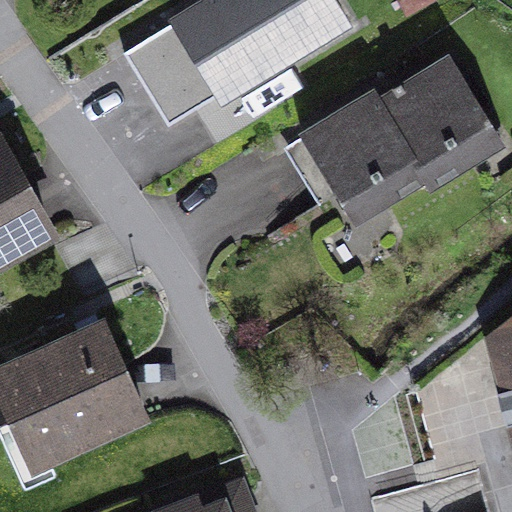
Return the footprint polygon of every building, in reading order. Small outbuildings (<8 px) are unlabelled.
[(328,0),(215,0),(178,23),(222,95),(288,55),(291,60),(345,27),(328,0)] [(382,102),(428,185),(434,194),(507,149),(451,59),(382,102)] [(428,185),(382,102),(377,95),(290,148),(324,204),(339,195),(359,227),(428,185)] [(0,262),(50,234),(0,142),(0,262)] [(511,320),(488,341),(501,392),(511,388),(511,320)] [(105,325),(0,373),(0,391),(35,469),(147,418),(105,325)] [(511,388),(501,392),(510,428),(511,427),(511,388)] [(241,511),(233,490),(172,511),(241,511)]
